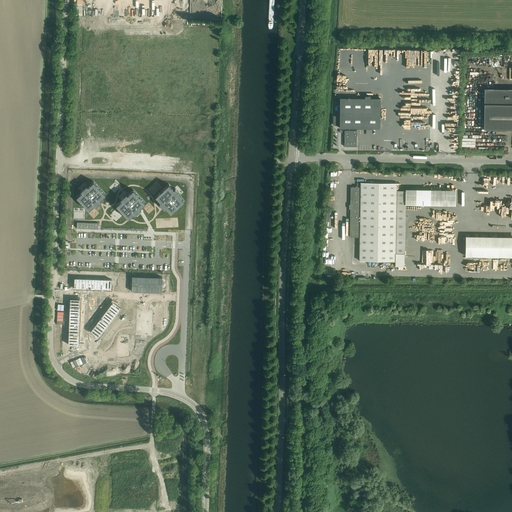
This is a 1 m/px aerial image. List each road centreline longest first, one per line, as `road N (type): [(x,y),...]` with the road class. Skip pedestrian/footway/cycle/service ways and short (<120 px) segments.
road 1 (unclassified): [(180,394),(76,381),(50,347),(66,0)]
road 2 (unclassified): [(277,511),(291,157)]
road 3 (unclassified): [(511,160),(291,157)]
road 4 (residential): [(157,244),(82,240),(79,249),(82,258),(157,262)]
road 5 (unknown): [(388,121),(389,69),(401,62),(445,70),(446,111),(435,121)]
road 6 (unclassified): [(291,157),(302,0)]
road 7 (unclassified): [(204,511),(204,427),(180,394)]
